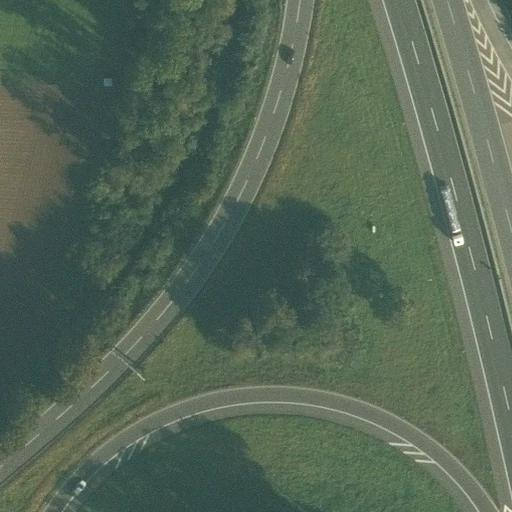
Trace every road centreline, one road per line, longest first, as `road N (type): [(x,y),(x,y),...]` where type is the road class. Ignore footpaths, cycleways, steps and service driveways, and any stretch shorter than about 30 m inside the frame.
road 1 (motorway): [(301,0),(286,83),(216,236),(117,361),(0,465)]
road 2 (motorway): [(53,511),(84,466),(130,431),(191,402),(254,392),(308,393),(364,407),(423,436),(463,470),(493,511)]
road 3 (motorway): [(401,0),(431,96),(511,471)]
road 4 (motorway): [(511,210),(455,0)]
